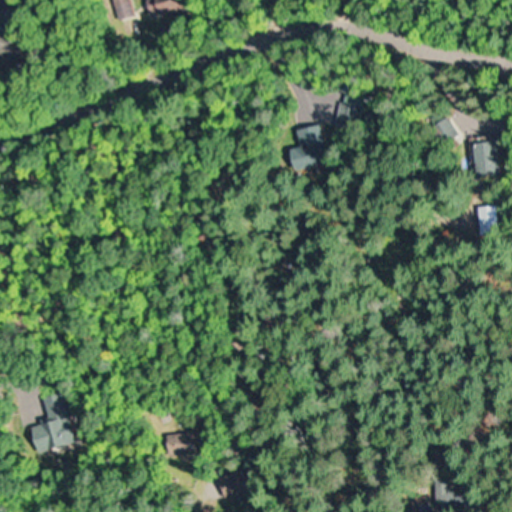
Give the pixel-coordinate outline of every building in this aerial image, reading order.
[(149,0),(153,17),(192,11),(190,0),(149,0)] [(338,125),(357,131),(365,109),(346,102),(338,125)] [(294,131),(301,169),(334,163),(327,125),(294,131)] [(482,177),(504,177),(504,143),(482,143),(482,177)] [(195,431),(170,437),(175,458),(200,451),(195,431)] [(232,497),(255,491),(250,468),(226,474),(232,497)] [(438,490),(438,510),(479,510),(479,490),(438,490)]
